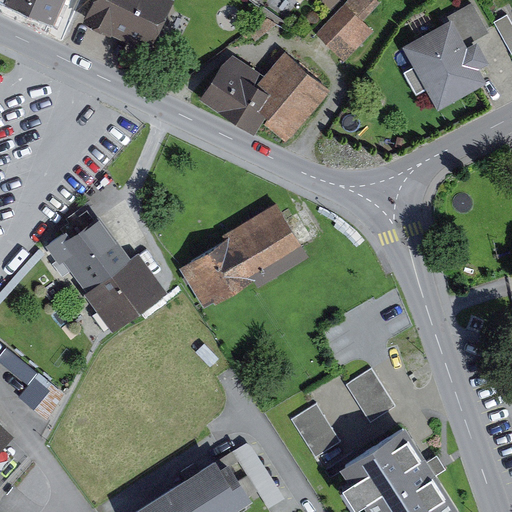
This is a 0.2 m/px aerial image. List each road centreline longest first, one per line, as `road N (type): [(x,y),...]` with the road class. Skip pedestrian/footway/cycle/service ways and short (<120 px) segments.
road 1 (residential): [(384,193),(303,173),(0,29)]
road 2 (residential): [(496,511),(384,193)]
road 3 (residential): [(315,511),(230,379)]
road 4 (residential): [(511,118),(412,169),(384,193)]
